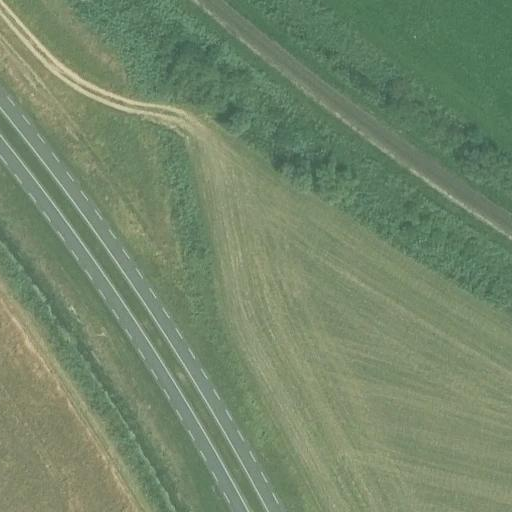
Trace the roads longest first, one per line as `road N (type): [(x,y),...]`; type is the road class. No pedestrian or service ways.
road 1 (primary): [(272,511),(174,340),(0,101)]
road 2 (primary): [(0,144),(239,511)]
road 3 (track): [(181,114),(78,85),(0,8)]
